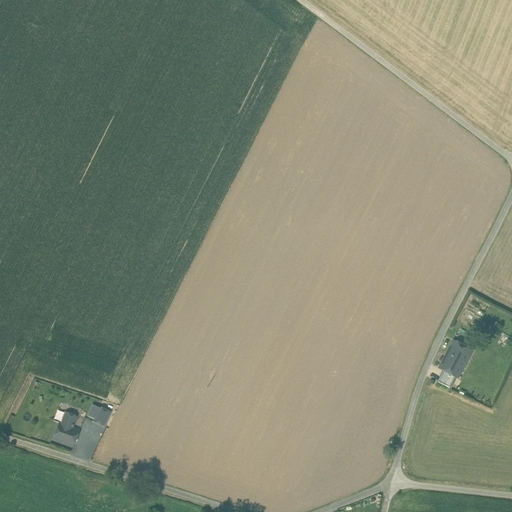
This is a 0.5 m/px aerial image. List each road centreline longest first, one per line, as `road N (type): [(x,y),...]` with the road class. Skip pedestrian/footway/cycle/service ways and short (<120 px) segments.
road 1 (track): [(511,185),(423,385),(384,511)]
road 2 (track): [(511,162),(298,0)]
road 3 (track): [(0,440),(227,511)]
road 4 (track): [(326,511),(389,485),(511,496)]
